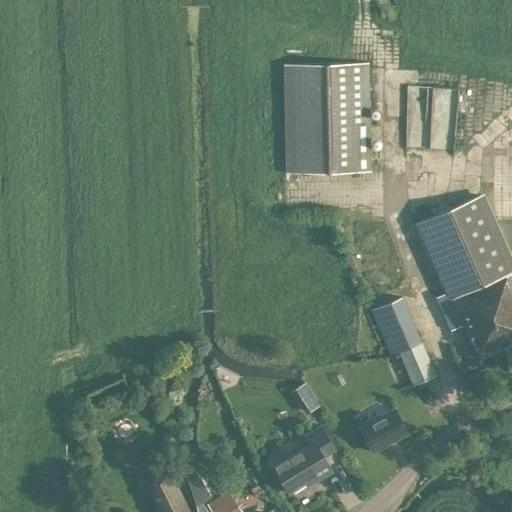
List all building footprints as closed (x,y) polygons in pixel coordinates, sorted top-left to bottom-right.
[(370,166),(368,56),(283,58),(286,168),(288,168),(289,179),(295,179),(295,168),(370,166)] [(409,74),(407,128),(430,128),(431,75),(409,74)] [(451,325),(462,319),(476,351),(511,335),(511,246),(486,186),(417,217),(447,287),(436,292),(451,325)] [(421,336),(401,291),(370,305),(390,350),(398,346),(398,345),(421,336)] [(398,346),(413,379),(435,369),(421,336),(398,345),(398,346)] [(292,386),(306,408),(319,400),(305,378),(292,386)] [(165,379),(154,389),(163,399),(174,389),(165,379)] [(256,387),(247,395),(258,407),(267,399),(256,387)] [(359,421),(372,446),(407,427),(394,403),(359,421)] [(97,420),(80,424),(83,438),(100,434),(97,420)] [(335,443),(320,420),(303,430),(308,438),(272,460),(288,487),(313,471),(316,475),(332,465),(323,451),(335,443)] [(143,479),(153,500),(159,511),(190,511),(168,467),(143,479)] [(200,473),(189,479),(199,511),(211,511),(201,496),(211,490),(200,473)] [(215,511),(244,511),(246,511),(229,484),(207,498),(215,511)]
